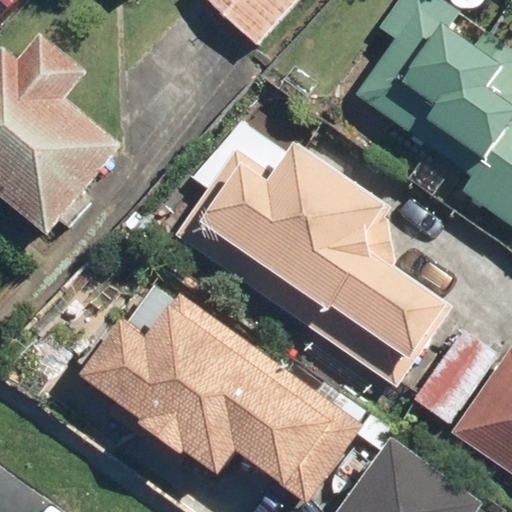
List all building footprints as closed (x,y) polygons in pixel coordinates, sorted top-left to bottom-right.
[(307,0),(212,0),(258,48),(307,0)] [(411,133),(399,151),(511,230),(511,42),(451,0),(403,0),(377,38),(393,49),(359,96),(411,133)] [(28,54),(8,37),(0,45),(0,191),(54,238),(130,150),(70,98),(90,75),(44,35),(28,54)] [(242,154),(184,241),(405,387),(457,309),(382,259),(402,229),(392,223),(400,211),(300,145),(278,177),(242,154)] [(239,461),(310,511),(314,511),(374,428),(167,280),(85,394),(218,490),(239,461)] [(500,356),(467,332),(414,406),(447,429),(500,356)] [(511,352),(453,437),(511,478),(511,352)] [(490,511),(491,511),(399,440),(343,511),(490,511)]
